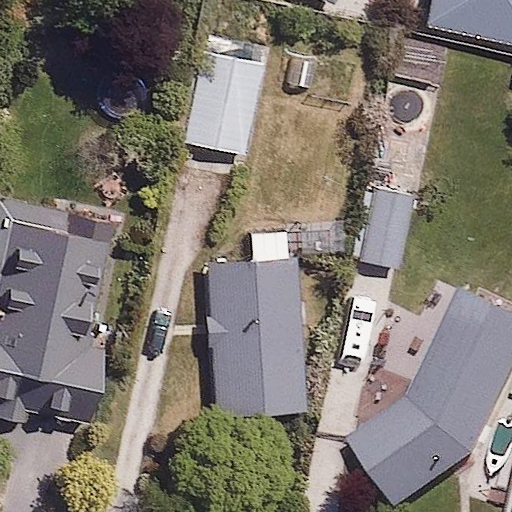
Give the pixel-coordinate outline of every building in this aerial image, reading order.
[(511,0),(436,0),(429,36),(511,54),(511,0)] [(265,56),(200,41),(178,135),(243,150),(265,56)] [(413,196),(366,183),(346,251),(393,264),(413,196)] [(0,416),(85,436),(105,343),(84,339),(112,214),(0,189),(0,416)] [(336,247),(335,224),(243,226),(243,252),(200,253),(202,404),(304,403),(301,247),(336,247)] [(511,303),(464,279),(407,389),(348,437),(398,506),(487,429),(511,380),(511,303)]
